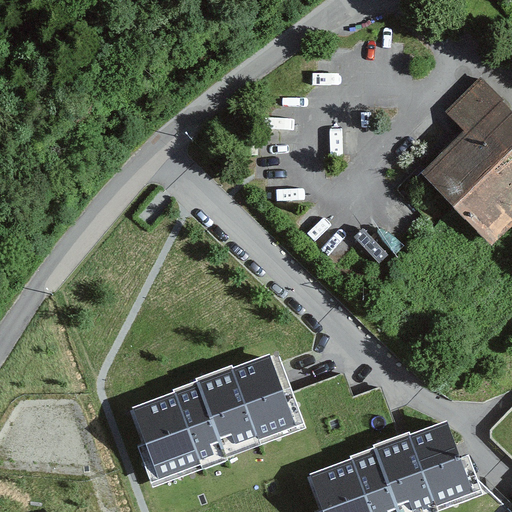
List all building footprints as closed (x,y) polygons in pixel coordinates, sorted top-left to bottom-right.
[(511,227),(511,112),(480,80),(447,111),(469,134),(424,177),(491,247),(511,227)] [(294,430),(269,360),(232,373),(256,439),(258,444),(294,430)] [(256,439),(232,373),(231,369),(197,382),(198,384),(219,441),(230,437),(234,447),(256,439)] [(198,384),(171,394),(172,398),(196,466),(214,460),(211,452),(221,448),(219,441),(198,384)] [(196,466),(172,398),(131,412),(156,483),(198,468),(196,466)] [(475,497),(450,426),(413,440),(437,506),(438,510),(475,497)] [(419,511),(437,506),(413,440),(412,436),(377,448),(378,451),(399,508),(411,504),(413,511),(419,511)] [(378,451),(351,460),(352,464),(369,511),(400,511),(399,508),(378,451)] [(369,511),(352,464),(311,479),(323,511),(369,511)]
